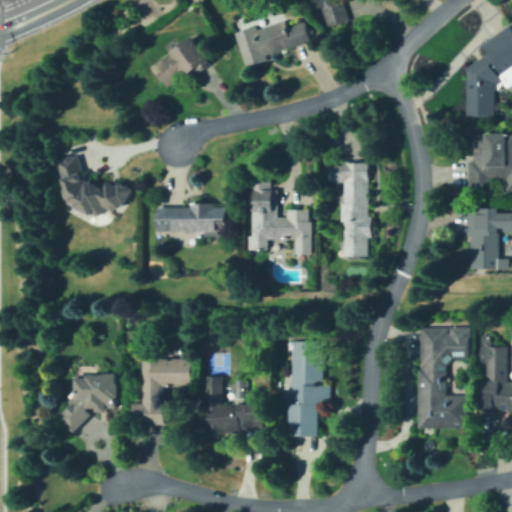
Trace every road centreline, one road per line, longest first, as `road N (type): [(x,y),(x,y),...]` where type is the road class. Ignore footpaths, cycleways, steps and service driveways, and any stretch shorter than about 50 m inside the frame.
road 1 (residential): [(456,0),(381,70),(405,105),(418,205),(370,350),(361,470),(333,511)]
road 2 (residential): [(381,70),(319,103),(176,141)]
road 3 (residential): [(308,511),(143,481),(119,486)]
road 4 (residential): [(511,475),(426,491),(356,487)]
